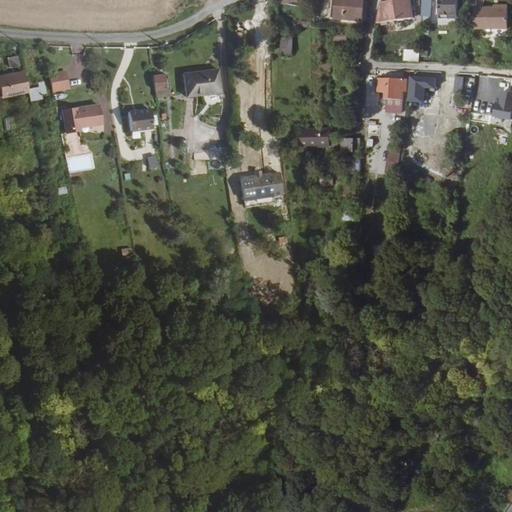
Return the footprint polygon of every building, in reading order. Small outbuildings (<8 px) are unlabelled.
[(365,19),(366,0),(334,0),(334,16),(365,19)] [(412,0),(392,0),(393,1),(407,0),(407,8),(394,9),(396,18),(415,15),(412,0)] [(407,8),(407,0),(393,1),(394,9),(407,8)] [(433,0),(424,0),(423,14),(433,14),(433,0)] [(466,16),(464,0),(440,0),(442,18),(466,16)] [(507,5),(474,5),(473,33),(507,34),(507,5)] [(347,40),(347,32),(334,32),(334,40),(347,40)] [(291,51),(291,37),(282,38),(282,52),(291,51)] [(402,60),(418,61),(418,49),(402,48),(402,60)] [(9,57),(10,67),(21,66),(20,55),(9,57)] [(219,91),(216,66),(181,71),(185,96),(219,91)] [(64,69),(49,72),(52,89),(67,86),(64,69)] [(28,91),(23,72),(0,77),(0,93),(1,97),(28,91)] [(165,88),(163,74),(152,75),(153,90),(165,88)] [(445,85),(445,75),(414,74),(413,85),(408,85),(407,92),(406,105),(427,105),(428,85),(445,85)] [(463,93),(465,76),(457,75),(455,92),(463,93)] [(404,92),(407,92),(408,85),(409,77),(405,77),(379,78),(379,92),(387,92),(387,113),(404,112),(404,92)] [(41,93),(40,87),(29,89),(30,95),(41,93)] [(459,106),(458,93),(450,93),(451,106),(459,106)] [(499,102),(498,110),(511,112),(511,98),(504,97),(503,103),(499,102)] [(66,132),(80,131),(80,122),(102,121),(101,106),(64,108),(66,132)] [(153,133),(151,108),(128,109),(129,134),(153,133)] [(511,118),(511,112),(498,110),(497,116),(511,118)] [(366,120),(366,132),(376,133),(376,121),(366,120)] [(332,143),(332,126),(303,127),(303,144),(332,143)] [(358,141),(347,141),(348,155),(359,154),(358,141)] [(157,154),(148,156),(150,168),(159,166),(157,154)] [(360,173),(359,160),(350,161),(350,158),(342,159),(343,175),(360,173)] [(278,174),(270,175),(272,196),(280,195),(278,174)] [(270,175),(261,176),(263,197),(272,196),(270,175)] [(261,176),(252,178),(254,198),(263,197),(261,176)] [(252,178),(239,179),(242,200),(254,198),(252,178)] [(263,197),(264,205),(273,204),(272,196),(263,197)] [(254,198),(255,207),(264,205),(263,197),(254,198)] [(254,198),(242,200),(243,208),(255,207),(254,198)]
